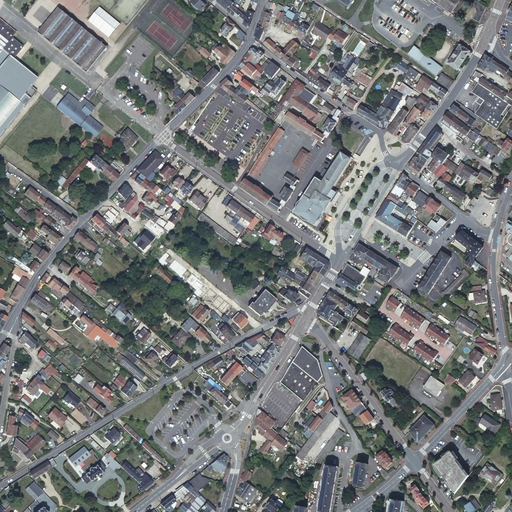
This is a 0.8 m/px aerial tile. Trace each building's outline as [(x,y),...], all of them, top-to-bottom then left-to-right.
[(199,0),(188,0),(194,4),(193,6),(200,12),(206,5),(199,0)] [(227,10),(234,2),(231,0),(215,0),(219,3),(227,10)] [(235,0),(234,2),(227,10),(228,11),(234,16),(242,7),(237,3),(240,0),(235,0)] [(433,0),(434,0),(448,11),(454,15),(464,1),(463,0),(433,0)] [(487,7),(476,0),(475,0),(472,6),(475,8),(477,11),(473,18),(479,21),(487,7)] [(282,9),(284,7),(279,4),(273,15),(278,18),(279,15),(281,12),(282,9)] [(292,13),(289,11),(283,21),(287,24),(289,24),(290,25),(292,20),(296,13),(297,11),(300,7),(297,5),(292,13)] [(121,23),(101,6),(90,20),(110,37),(121,23)] [(289,9),(290,8),(287,6),(283,13),(281,12),(279,15),(278,18),(283,21),(289,11),(289,9)] [(60,7),(40,31),(88,71),(108,47),(106,45),(99,40),(60,7)] [(242,7),(234,16),(237,19),(242,13),(241,11),(243,9),(242,7)] [(273,12),(265,8),(263,12),(262,15),(271,19),(271,17),(272,15),(273,12)] [(253,18),(255,13),(251,12),(248,11),(247,10),(245,16),(247,18),(242,23),(247,27),(250,27),(253,18)] [(242,13),(237,19),(241,22),(242,23),(247,18),(245,16),(242,13)] [(294,28),(299,30),(304,22),(303,21),(304,20),(298,17),(299,14),(296,13),(292,20),(290,25),(293,27),(294,28)] [(271,19),(262,15),(261,19),(259,24),(258,25),(267,29),(269,24),(271,19)] [(0,134),(30,98),(24,93),(37,77),(19,63),(13,58),(1,48),(11,37),(15,31),(0,18),(0,134)] [(233,23),(228,18),(225,21),(227,23),(220,31),(226,36),(233,28),(232,27),(235,24),(233,23)] [(313,22),(314,21),(310,19),(308,23),(304,22),(299,30),(301,31),(307,35),(309,30),(313,22)] [(318,22),(313,31),(326,40),(332,31),(318,22)] [(267,29),(258,25),(257,29),(254,35),(260,40),(264,32),(266,32),(267,29)] [(237,33),(244,39),(246,35),(243,31),(241,30),(237,33)] [(333,30),(328,37),(333,40),(334,38),(343,44),(348,36),(339,30),(337,33),(333,30)] [(22,47),(11,37),(1,48),(13,58),(22,47)] [(273,52),(278,47),(268,39),(263,43),(265,45),(269,49),(273,52)] [(292,55),(300,46),(293,40),(283,51),(283,52),(290,57),(292,55)] [(369,41),(365,46),(370,49),(373,44),(369,41)] [(230,47),(225,43),(222,46),(225,49),(233,56),(236,52),(230,47)] [(323,54),(327,48),(328,46),(324,44),(321,50),(320,50),(317,55),(320,58),(323,54)] [(222,46),(221,45),(216,51),(223,57),(221,60),(226,64),(228,63),(231,59),(233,56),(225,49),(222,46)] [(470,51),(466,49),(460,45),(449,64),(459,71),(459,70),(462,71),(463,69),(464,68),(461,66),(467,56),(470,57),(473,53),(470,52),(470,51)] [(415,46),(409,53),(436,75),(442,67),(415,46)] [(203,47),(199,51),(207,58),(210,54),(203,47)] [(278,56),(278,57),(281,54),(283,52),(283,51),(278,47),(273,52),(274,53),(276,54),(278,56)] [(317,55),(320,50),(314,47),(311,52),(312,53),(317,55)] [(243,59),(244,60),(249,63),(253,58),(258,52),(254,48),(252,49),(243,59)] [(253,58),(249,63),(251,65),(254,67),(255,66),(257,64),(258,62),(263,55),(264,54),(259,50),(258,51),(259,51),(258,52),(253,58)] [(293,67),(295,68),(298,64),(297,63),(299,60),(294,56),(291,59),(290,57),(283,52),(281,54),(278,57),(280,58),(283,60),(287,63),(292,67),(293,67)] [(349,71),(354,63),(356,61),(357,59),(352,55),(342,70),(339,68),(338,71),(336,70),(332,75),(340,80),(342,82),(346,76),(348,73),(349,71)] [(485,55),(481,61),(489,65),(492,59),(490,58),(485,55)] [(262,74),(272,62),(270,60),(268,59),(262,67),(262,68),(259,71),(261,73),(262,74)] [(492,59),(489,65),(488,67),(496,72),(497,70),(500,65),(497,63),(492,59)] [(240,65),(240,66),(244,69),(247,66),(249,63),(244,60),(244,61),(241,65),(240,65)] [(401,60),(400,60),(396,66),(405,73),(410,66),(407,64),(401,60)] [(480,63),(478,67),(486,71),(488,67),(489,65),(481,61),(480,63)] [(247,66),(244,69),(246,71),(249,73),(252,69),(254,67),(251,65),(249,63),(247,66)] [(357,65),(356,65),(354,63),(349,71),(352,73),(357,65)] [(501,64),(500,65),(497,70),(505,75),(508,71),(509,70),(501,64)] [(220,72),(214,67),(202,80),(208,85),(209,84),(213,80),(218,74),(220,72)] [(252,69),(249,73),(252,76),(257,70),(256,69),(254,67),(252,69)] [(415,70),(411,67),(407,74),(414,80),(415,78),(419,72),(415,70)] [(307,77),(316,84),(320,79),(321,77),(316,73),(317,71),(313,68),(312,70),(308,76),(307,77)] [(186,71),(185,72),(187,73),(190,76),(193,79),(196,76),(189,70),(187,72),(186,71)] [(257,80),(262,74),(261,73),(259,71),(257,70),(252,76),(254,77),(257,80)] [(473,76),(472,78),(478,83),(484,87),(492,92),(495,87),(494,86),(482,78),(483,75),(476,71),(473,76)] [(510,81),(511,78),(511,73),(508,71),(505,75),(503,77),(507,79),(510,81)] [(370,83),(372,80),(367,77),(363,75),(361,73),(360,73),(358,76),(356,79),(357,80),(356,82),(358,83),(359,81),(368,87),(370,83)] [(442,73),(437,82),(439,83),(449,90),(453,85),(455,82),(442,73)] [(434,82),(424,75),(415,87),(422,92),(425,87),(429,90),(430,87),(434,82)] [(342,82),(351,88),(354,84),(355,82),(346,76),(342,82)] [(274,82),(271,80),(270,81),(269,82),(265,86),(271,90),(277,95),(287,82),(282,79),(278,77),(274,82)] [(233,84),(227,78),(225,80),(219,86),(223,88),(227,91),(231,87),(233,84)] [(257,93),(259,90),(257,88),(253,85),(250,83),(245,79),(243,82),(242,83),(251,90),(250,92),(254,95),(256,93),(257,93)] [(323,89),(327,91),(331,86),(326,83),(320,79),(316,84),(317,84),(323,89)] [(299,81),(297,80),(292,87),(280,104),(283,107),(284,108),(285,108),(287,110),(291,108),(293,104),(303,111),(304,111),(309,105),(310,103),(313,99),(301,91),(304,88),(305,86),(302,84),(299,81)] [(174,93),(178,88),(179,87),(173,82),(172,84),(174,86),(169,92),(172,95),(174,93)] [(410,88),(402,82),(400,87),(398,89),(403,92),(409,96),(410,94),(414,90),(410,88)] [(439,94),(443,88),(441,87),(434,83),(430,88),(433,90),(436,92),(439,94)] [(480,99),(480,102),(494,111),(500,116),(509,104),(508,103),(504,100),(499,97),(492,92),(484,87),(478,83),(472,92),(481,98),(480,99)] [(51,84),(42,93),(50,100),(58,92),(51,84)] [(249,90),(241,84),(240,86),(238,88),(242,94),(241,95),(244,97),(249,91),(249,90)] [(264,93),(268,96),(270,95),(269,94),(271,90),(265,86),(265,87),(261,91),(264,93)] [(231,87),(227,91),(228,92),(233,95),(243,104),(247,99),(244,97),(241,95),(235,91),(236,91),(231,87)] [(504,100),(505,98),(507,96),(507,95),(499,89),(495,87),(492,92),(499,97),(504,100)] [(174,93),(187,105),(188,104),(192,100),(195,98),(190,93),(186,97),(181,93),(182,92),(178,88),(174,93)] [(316,95),(304,88),(301,91),(313,99),(316,95)] [(439,94),(444,98),(445,95),(448,91),(443,88),(439,94)] [(384,113),(378,124),(377,125),(382,128),(386,127),(393,115),(401,100),(400,99),(403,92),(398,89),(397,92),(396,93),(393,100),(388,108),(385,113),(384,113)] [(379,110),(384,113),(385,113),(388,108),(393,100),(396,93),(391,90),(384,102),(379,110)] [(68,92),(65,97),(80,110),(88,101),(84,98),(80,103),(68,92)] [(342,101),(354,109),(358,103),(359,100),(351,95),(351,94),(349,92),(343,100),(342,101)] [(172,109),(178,114),(182,110),(187,105),(174,93),(172,95),(176,99),(175,100),(178,103),(172,109)] [(423,96),(421,95),(419,98),(416,102),(420,104),(424,107),(426,108),(428,106),(426,105),(425,103),(421,101),(421,99),(423,96)] [(423,96),(421,99),(421,101),(425,103),(426,105),(428,106),(431,101),(429,99),(423,96)] [(93,137),(95,138),(103,127),(89,115),(95,107),(88,101),(80,110),(65,97),(57,106),(68,116),(80,126),(82,127),(88,133),(93,137)] [(266,122),(270,118),(249,100),(245,105),(266,122)] [(429,110),(433,113),(435,109),(438,106),(436,104),(433,103),(431,101),(428,106),(426,108),(429,110)] [(416,102),(413,106),(415,107),(421,111),(424,107),(420,104),(416,102)] [(482,119),(487,123),(489,124),(496,129),(503,119),(504,118),(500,116),(494,111),(480,102),(480,104),(482,104),(475,114),(482,119)] [(283,107),(280,104),(279,104),(278,103),(274,108),(281,113),(284,108),(283,107)] [(333,108),(325,103),(323,107),(322,108),(330,114),(333,108)] [(317,111),(309,105),(304,111),(303,111),(301,114),(313,121),(319,112),(317,111)] [(453,107),(450,110),(454,113),(466,121),(470,116),(454,105),(453,107)] [(366,117),(367,117),(372,110),(369,108),(367,109),(364,107),(361,106),(357,112),(366,117)] [(413,123),(420,113),(421,111),(415,107),(409,116),(407,119),(413,123)] [(422,115),(423,115),(428,119),(430,116),(433,113),(429,110),(426,108),(422,115)] [(338,109),(337,110),(332,119),(331,119),(336,122),(339,118),(337,116),(341,111),(338,109)] [(367,117),(378,124),(384,113),(379,110),(378,112),(372,109),(372,110),(367,117)] [(327,137),(330,133),(324,128),(322,130),(325,132),(323,134),(318,131),(315,129),(316,128),(290,111),(286,118),(296,124),(296,125),(301,129),(302,128),(318,139),(323,142),(324,142),(322,141),(325,136),(327,137)] [(319,112),(313,121),(316,123),(321,114),(319,112)] [(444,119),(443,119),(454,127),(458,130),(460,131),(464,125),(462,123),(456,119),(448,113),(447,113),(444,119)] [(394,121),(400,125),(404,120),(403,119),(398,116),(394,121)] [(476,121),(470,116),(466,121),(472,125),(476,121)] [(336,123),(336,122),(331,119),(329,118),(323,128),(324,128),(330,133),(336,123)] [(402,125),(409,129),(412,124),(413,123),(407,119),(402,125)] [(443,119),(443,120),(443,121),(443,122),(443,123),(443,124),(444,125),(445,125),(446,126),(449,129),(454,132),(455,133),(458,130),(454,127),(443,119)] [(390,126),(396,130),(399,126),(400,125),(394,121),(393,123),(390,126)] [(409,129),(401,140),(406,144),(410,143),(415,136),(420,130),(419,129),(412,124),(409,129)] [(464,125),(460,131),(462,133),(466,135),(466,136),(470,130),(468,128),(464,125)] [(390,126),(387,131),(393,135),(396,130),(390,126)] [(120,136),(115,142),(122,149),(126,144),(128,145),(135,136),(124,127),(118,135),(120,136)] [(280,127),(279,128),(276,133),(267,146),(272,149),(285,130),(280,127)] [(424,145),(422,146),(428,150),(433,154),(431,157),(434,159),(436,160),(440,163),(441,164),(442,164),(446,159),(443,157),(446,153),(438,148),(435,151),(433,149),(443,135),(436,128),(433,133),(426,141),(424,145)] [(477,137),(478,135),(472,131),(470,130),(466,136),(473,141),(474,141),(476,138),(477,137)] [(482,147),(483,148),(488,141),(487,140),(486,140),(483,138),(478,144),(482,147)] [(500,140),(497,144),(507,151),(511,144),(511,141),(507,138),(504,143),(500,140)] [(492,154),(493,153),(497,147),(493,145),(488,152),(489,152),(492,154)] [(428,150),(422,146),(422,147),(420,149),(419,151),(417,154),(415,157),(425,163),(426,162),(430,156),(426,153),(428,150)] [(308,155),(310,152),(303,148),(293,164),(300,168),(309,155),(308,155)] [(258,159),(262,153),(257,150),(256,151),(253,156),(258,159)] [(146,179),(163,160),(154,151),(152,154),(145,161),(138,168),(137,170),(136,171),(140,174),(143,177),(144,178),(145,179),(146,179)] [(294,212),(315,225),(336,192),(332,189),(351,159),(339,151),(327,170),(325,168),(318,179),(316,177),(294,212)] [(261,166),(254,176),(257,178),(270,158),(266,155),(263,153),(262,153),(258,159),(256,162),(261,166)] [(96,167),(101,172),(107,165),(95,155),(89,161),(96,167)] [(415,157),(412,162),(416,165),(416,166),(421,170),(424,166),(425,163),(415,157)] [(66,180),(62,185),(63,186),(66,188),(88,161),(85,158),(66,180)] [(436,160),(434,159),(427,168),(433,172),(440,163),(436,160)] [(445,166),(446,167),(452,171),(454,173),(457,168),(446,159),(442,164),(445,166)] [(93,170),(96,167),(89,161),(88,161),(85,164),(92,170),(93,170)] [(261,166),(256,162),(249,173),(254,176),(261,166)] [(412,171),(417,175),(421,170),(416,166),(416,165),(412,162),(408,166),(409,169),(412,171)] [(441,164),(440,163),(433,172),(438,176),(439,177),(446,167),(445,166),(442,164),(441,164)] [(457,168),(454,173),(457,175),(459,176),(466,166),(461,163),(457,168)] [(103,173),(113,181),(116,179),(119,175),(114,171),(109,167),(107,165),(101,172),(103,173)] [(467,167),(466,166),(459,176),(462,178),(464,175),(469,178),(471,176),(474,171),(467,167)] [(167,167),(160,175),(167,181),(175,172),(172,170),(171,171),(167,167)] [(3,169),(1,172),(0,174),(0,177),(5,181),(10,174),(6,170),(3,169)] [(475,170),(474,171),(471,176),(469,178),(475,182),(476,181),(480,184),(483,179),(479,176),(479,175),(480,172),(478,171),(477,172),(475,170)] [(479,175),(488,181),(490,178),(487,176),(488,174),(481,170),(480,172),(479,175)] [(452,177),(445,172),(441,178),(444,180),(447,183),(449,180),(452,177)] [(289,189),(292,191),(295,186),(294,185),(297,180),(298,181),(299,180),(294,177),(287,173),(284,178),(283,179),(291,185),(289,189)] [(143,177),(140,174),(135,181),(138,183),(139,184),(143,180),(144,178),(143,177)] [(400,179),(395,185),(402,189),(404,186),(406,182),(408,179),(403,174),(400,179)] [(61,176),(57,181),(62,185),(66,180),(61,176)] [(445,186),(447,183),(444,180),(441,178),(436,185),(440,188),(442,186),(444,188),(444,187),(445,186)] [(179,191),(185,183),(178,179),(173,186),(179,191)] [(283,206),(286,201),(282,198),(280,202),(271,198),(272,197),(262,190),(262,189),(256,185),(255,186),(245,179),(240,186),(251,194),(262,202),(266,204),(271,207),(279,212),(280,211),(278,210),(281,204),(283,206)] [(145,188),(148,184),(143,180),(139,184),(145,188)] [(406,182),(404,186),(402,189),(402,190),(404,191),(405,192),(407,189),(410,185),(410,184),(406,182)] [(410,184),(410,185),(407,189),(405,192),(408,194),(409,195),(412,197),(414,194),(417,190),(419,187),(411,182),(410,184)] [(456,189),(447,183),(445,186),(444,187),(444,188),(461,201),(465,196),(456,189)] [(129,187),(125,184),(118,192),(125,199),(133,191),(131,189),(129,187)] [(151,186),(149,184),(148,184),(145,188),(149,191),(151,192),(154,188),(151,186)] [(192,190),(194,188),(190,184),(189,186),(186,184),(181,191),(182,192),(182,193),(186,195),(188,196),(192,190)] [(159,189),(155,186),(155,187),(154,188),(151,192),(149,191),(148,193),(146,194),(151,198),(152,198),(154,200),(154,201),(155,202),(157,201),(158,199),(156,198),(157,197),(155,195),(157,192),(159,194),(162,191),(159,189)] [(34,191),(29,187),(24,194),(35,201),(35,200),(39,195),(34,191)] [(282,198),(286,201),(287,201),(293,192),(292,191),(289,189),(286,187),(280,197),(282,198)] [(393,190),(391,193),(395,196),(398,198),(402,193),(401,192),(394,188),(393,190)] [(197,191),(190,199),(200,208),(207,200),(197,191)] [(425,204),(429,198),(419,191),(412,201),(422,208),(425,204)] [(136,194),(134,192),(130,197),(122,205),(125,207),(136,194)] [(408,194),(405,192),(403,196),(401,199),(402,200),(405,202),(409,195),(408,194)] [(390,194),(387,199),(390,202),(394,205),(395,205),(399,198),(398,198),(395,196),(391,193),(390,194)] [(125,207),(124,208),(127,211),(138,199),(136,194),(125,207)] [(142,199),(147,203),(151,198),(146,194),(142,199)] [(43,206),(47,200),(40,195),(39,195),(35,200),(43,206)] [(169,197),(167,195),(164,199),(169,203),(168,204),(169,206),(168,207),(170,208),(171,207),(171,206),(175,202),(172,200),(169,197)] [(231,201),(232,198),(229,196),(223,205),(236,214),(230,223),(242,232),(244,229),(246,226),(247,225),(250,220),(253,217),(247,213),(231,201)] [(436,212),(440,206),(429,198),(425,204),(422,208),(424,210),(430,214),(431,213),(434,215),(436,211),(436,212)] [(386,225),(396,231),(400,225),(401,223),(398,220),(390,216),(388,215),(394,205),(390,202),(387,199),(386,200),(382,206),(377,214),(376,215),(376,216),(376,217),(376,218),(376,219),(377,220),(386,225)] [(48,209),(52,204),(48,201),(47,200),(43,206),(48,209)] [(180,206),(180,205),(178,204),(175,202),(171,206),(179,212),(183,208),(182,208),(182,207),(180,206)] [(53,213),(57,208),(53,205),(52,204),(48,209),(53,213)] [(18,205),(14,210),(28,222),(32,216),(22,208),(18,205)] [(404,212),(403,211),(399,209),(398,208),(396,206),(394,210),(403,216),(405,212),(404,212)] [(413,212),(406,207),(405,208),(404,209),(403,211),(404,212),(405,212),(407,214),(408,215),(410,216),(413,212)] [(63,212),(57,208),(53,213),(56,215),(61,220),(66,214),(63,212)] [(131,219),(119,208),(114,213),(127,224),(131,219)] [(124,208),(122,210),(125,212),(131,217),(132,215),(127,211),(124,208)] [(187,211),(183,208),(179,212),(175,218),(174,217),(169,222),(164,228),(169,232),(171,229),(174,226),(176,224),(182,217),(187,211)] [(142,211),(151,219),(152,217),(153,216),(144,209),(142,211)] [(40,220),(43,216),(40,214),(38,212),(36,210),(33,214),(33,215),(35,216),(37,217),(39,218),(40,220)] [(197,210),(193,216),(195,217),(197,219),(201,212),(197,210)] [(216,232),(233,244),(234,242),(237,239),(227,232),(215,222),(202,213),(198,218),(216,232)] [(66,214),(61,220),(67,224),(65,226),(69,229),(72,226),(75,222),(76,220),(70,216),(69,217),(66,214)] [(104,221),(97,214),(93,218),(102,226),(103,226),(106,222),(104,221)] [(48,224),(52,219),(47,216),(46,218),(43,221),(48,224)] [(250,220),(247,225),(250,226),(251,228),(257,220),(253,217),(250,220)] [(14,237),(15,236),(19,240),(25,233),(20,230),(20,231),(12,225),(7,220),(1,226),(14,237)] [(445,225),(446,224),(444,223),(442,226),(438,223),(437,224),(431,220),(427,227),(436,233),(439,231),(445,225)] [(106,222),(103,226),(115,237),(118,233),(117,233),(115,231),(111,228),(106,222)] [(121,236),(122,237),(123,238),(131,230),(123,223),(115,231),(117,233),(118,233),(121,236)] [(398,233),(401,235),(404,230),(407,226),(406,226),(402,223),(401,223),(400,225),(396,231),(398,233)] [(48,235),(52,231),(46,226),(47,226),(46,225),(45,225),(44,225),(41,229),(48,235)] [(270,238),(275,231),(273,230),(273,229),(269,226),(262,236),(265,238),(270,241),(271,239),(270,238)] [(403,236),(406,237),(410,231),(411,229),(411,228),(409,227),(407,226),(404,230),(401,235),(403,236)] [(30,228),(26,234),(31,239),(36,233),(30,228)] [(62,237),(62,236),(53,229),(52,231),(48,235),(46,237),(55,244),(57,242),(62,237)] [(82,233),(79,230),(74,236),(75,236),(73,239),(78,243),(80,241),(83,243),(87,238),(84,235),(82,233)] [(277,232),(275,231),(270,238),(271,239),(270,241),(269,242),(274,245),(276,242),(277,243),(282,235),(277,232)] [(462,232),(461,231),(458,234),(454,239),(456,241),(462,232)] [(473,260),(482,248),(479,246),(462,232),(456,241),(468,249),(464,254),(469,257),(470,258),(473,260)] [(124,247),(128,242),(125,240),(123,238),(122,237),(119,240),(123,243),(122,245),(124,247)] [(88,238),(87,238),(83,243),(84,244),(93,251),(97,246),(97,245),(93,243),(88,238)] [(294,254),(300,246),(295,243),(290,251),(294,254)] [(36,257),(42,261),(43,259),(46,256),(48,254),(42,249),(41,249),(39,247),(37,246),(34,244),(29,250),(34,254),(36,256),(36,257)] [(355,250),(353,253),(363,259),(368,251),(358,245),(355,250)] [(317,256),(306,248),(300,258),(309,264),(311,265),(315,268),(313,271),(321,277),(323,274),(328,267),(328,266),(328,265),(328,264),(328,263),(327,262),(317,256)] [(81,251),(76,256),(85,264),(90,258),(81,251)] [(372,253),(368,251),(363,259),(365,260),(370,263),(373,265),(379,257),(372,253)] [(423,280),(418,289),(428,295),(437,279),(450,258),(441,252),(438,256),(432,267),(423,280)] [(95,262),(99,266),(102,262),(98,259),(100,256),(97,253),(93,258),(92,260),(95,262)] [(350,258),(349,260),(357,264),(360,264),(363,259),(353,253),(350,258)] [(385,281),(386,282),(388,282),(389,281),(390,279),(392,277),(397,268),(382,259),(379,257),(373,265),(370,263),(369,266),(372,268),(370,271),(367,276),(367,277),(368,277),(371,279),(372,280),(377,271),(376,271),(377,268),(382,271),(378,278),(384,281),(385,281)] [(69,270),(71,268),(66,264),(58,258),(53,264),(66,274),(69,270)] [(473,260),(470,258),(465,265),(469,267),(470,268),(473,264),(475,261),(473,260)] [(369,266),(370,263),(365,260),(363,259),(360,264),(364,267),(367,269),(369,266)] [(29,268),(31,270),(34,272),(35,272),(36,269),(40,264),(34,260),(29,268)] [(21,262),(20,264),(21,264),(20,265),(28,271),(29,268),(22,263),(21,262)] [(162,272),(163,271),(156,264),(152,268),(159,275),(162,272)] [(361,273),(361,272),(353,267),(347,264),(346,264),(344,268),(349,272),(353,274),(360,278),(361,279),(364,274),(361,273)] [(30,280),(33,275),(30,273),(23,270),(16,265),(12,273),(22,279),(10,298),(16,302),(18,299),(21,293),(24,290),(25,288),(30,280)] [(76,267),(69,275),(70,277),(73,278),(77,273),(80,270),(76,267)] [(367,276),(370,271),(367,269),(364,267),(361,272),(361,273),(364,274),(367,276)] [(306,282),(309,278),(298,271),(296,273),(294,277),(292,276),(281,268),(277,273),(290,282),(291,281),(298,285),(299,283),(301,280),(306,282)] [(353,283),(358,286),(360,282),(360,278),(353,274),(349,272),(348,273),(343,270),(340,274),(345,277),(353,283)] [(469,275),(464,270),(461,273),(457,277),(439,295),(444,299),(446,298),(449,295),(469,275)] [(167,274),(163,271),(162,272),(159,275),(161,277),(173,287),(177,282),(167,274)] [(317,283),(321,277),(313,271),(309,278),(306,282),(314,288),(317,283)] [(83,272),(80,276),(86,280),(88,282),(92,285),(92,284),(95,282),(83,272)] [(355,290),(358,286),(353,283),(345,277),(340,274),(339,276),(337,279),(335,282),(344,288),(346,289),(348,286),(355,290)] [(80,276),(76,281),(81,285),(84,287),(88,282),(86,280),(80,276)] [(59,283),(54,279),(49,285),(53,288),(55,290),(58,292),(63,286),(59,283)] [(374,281),(372,280),(371,279),(368,283),(378,289),(378,288),(380,285),(374,281)] [(314,288),(306,282),(301,280),(299,283),(303,286),(302,288),(301,290),(310,295),(310,294),(313,289),(314,288)] [(257,281),(251,287),(254,289),(259,283),(257,281)] [(94,291),(97,286),(92,284),(92,285),(88,282),(84,287),(88,291),(90,292),(93,295),(96,292),(94,291)] [(69,290),(66,288),(64,286),(63,286),(58,292),(58,293),(60,294),(62,292),(65,295),(68,291),(69,290)] [(363,295),(366,290),(364,289),(359,286),(358,286),(355,290),(356,291),(363,295)] [(376,297),(380,299),(381,297),(382,296),(383,296),(374,290),(369,287),(368,287),(366,290),(371,294),(372,295),(375,296),(376,297)] [(289,302),(292,300),(297,295),(293,291),(292,292),(291,291),(290,292),(288,289),(286,291),(283,288),(278,293),(280,295),(282,296),(283,297),(284,298),(289,302)] [(272,304),(275,306),(277,303),(275,301),(277,299),(264,289),(260,294),(266,299),(263,302),(269,306),(272,304)] [(79,300),(68,291),(65,295),(64,297),(64,298),(72,304),(74,306),(77,309),(79,311),(82,313),(86,308),(83,305),(84,304),(79,300)] [(338,305),(345,309),(348,303),(337,296),(330,291),(329,293),(326,298),(332,302),(338,305)] [(484,291),(481,291),(473,292),(475,303),(486,301),(484,291)] [(34,293),(30,299),(32,301),(34,302),(38,296),(37,296),(34,293)] [(272,309),(275,306),(272,304),(269,306),(263,302),(266,299),(260,294),(252,303),(251,302),(248,306),(259,316),(262,313),(264,314),(270,307),(272,309)] [(38,296),(34,302),(40,306),(43,308),(48,302),(45,301),(43,299),(38,296)] [(192,296),(185,304),(188,306),(191,303),(193,305),(197,301),(192,296)] [(72,304),(64,298),(61,302),(71,310),(74,306),(72,304)] [(334,311),(338,305),(332,302),(326,298),(324,301),(317,313),(328,320),(329,320),(334,311)] [(401,304),(391,298),(386,306),(392,310),(391,311),(394,314),(401,304)] [(50,313),(54,307),(51,305),(48,302),(43,308),(50,313)] [(113,306),(110,303),(106,308),(111,313),(116,308),(113,306)] [(348,314),(353,306),(350,304),(348,303),(345,309),(344,311),(348,314)] [(202,304),(192,314),(200,321),(209,311),(202,304)] [(353,317),(357,309),(353,306),(348,314),(353,317)] [(114,315),(118,310),(116,308),(111,313),(109,315),(111,317),(114,315)] [(416,314),(407,308),(400,318),(403,320),(404,319),(410,323),(416,314)] [(118,310),(114,315),(123,323),(130,316),(123,310),(121,312),(118,310)] [(336,313),(334,311),(329,320),(334,323),(332,326),(334,327),(339,320),(341,322),(344,317),(343,316),(338,314),(339,313),(337,312),(336,313)] [(369,317),(360,311),(356,317),(365,323),(369,317)] [(232,326),(233,327),(237,330),(240,327),(241,329),(248,321),(238,312),(232,320),(235,323),(232,326)] [(34,322),(22,313),(21,318),(28,323),(31,326),(34,322)] [(89,319),(83,314),(80,318),(86,323),(84,325),(87,328),(83,332),(84,333),(86,334),(87,336),(88,335),(96,325),(96,324),(93,322),(91,320),(89,319)] [(225,314),(221,318),(226,322),(229,318),(225,314)] [(425,320),(416,314),(410,323),(416,327),(415,328),(418,330),(425,320)] [(191,319),(182,328),(187,332),(191,327),(195,331),(200,327),(191,319)] [(367,328),(354,319),(352,322),(351,324),(363,332),(366,334),(369,329),(367,328)] [(463,319),(460,322),(462,323),(474,332),(477,328),(463,319)] [(98,322),(96,324),(96,325),(99,327),(106,333),(115,340),(119,343),(120,344),(123,340),(118,335),(117,336),(103,324),(102,326),(98,322)] [(460,322),(456,328),(463,333),(465,332),(471,336),(474,332),(462,323),(460,322)] [(398,326),(395,324),(388,334),(398,340),(403,332),(397,328),(398,326)] [(96,325),(88,335),(93,339),(97,334),(114,348),(119,343),(115,340),(106,333),(99,327),(96,325)] [(141,327),(138,325),(136,328),(133,331),(136,333),(141,327)] [(440,331),(431,325),(424,334),(428,337),(429,335),(434,339),(440,331)] [(229,341),(238,335),(236,333),(235,332),(233,330),(232,329),(230,331),(224,326),(219,331),(229,341)] [(207,343),(212,338),(210,336),(202,329),(201,327),(200,327),(195,332),(201,338),(207,343)] [(58,335),(50,328),(47,332),(55,339),(58,335)] [(140,338),(138,341),(142,344),(150,335),(147,332),(143,328),(137,335),(140,338)] [(181,329),(172,340),(179,347),(189,336),(181,329)] [(272,342),(278,348),(285,337),(277,331),(271,341),(272,342)] [(449,337),(440,331),(434,339),(440,343),(439,344),(442,347),(449,337)] [(30,337),(25,332),(20,338),(23,340),(26,342),(30,337)] [(368,343),(370,339),(363,334),(360,332),(349,351),(349,352),(358,357),(361,353),(368,343)] [(409,336),(403,332),(398,340),(407,346),(413,336),(410,334),(409,336)] [(262,333),(255,336),(257,341),(260,340),(265,344),(269,339),(267,338),(263,334),(262,333)] [(64,340),(58,335),(55,339),(61,344),(64,340)] [(485,348),(488,341),(479,336),(475,343),(485,348)] [(35,344),(37,342),(31,337),(30,337),(26,342),(30,346),(32,347),(35,344)] [(46,342),(45,344),(52,350),(55,347),(54,346),(54,345),(49,339),(48,340),(46,342)] [(248,339),(242,343),(250,349),(250,348),(254,343),(249,340),(248,339)] [(423,343),(419,341),(413,350),(422,357),(427,348),(422,344),(423,343)] [(39,344),(37,342),(35,344),(32,347),(33,348),(31,350),(37,355),(40,352),(41,350),(43,348),(41,346),(39,344)] [(156,346),(157,345),(154,342),(148,349),(149,350),(150,351),(151,352),(154,349),(156,346)] [(266,350),(275,357),(280,349),(278,348),(272,342),(267,349),(266,350)] [(10,348),(4,343),(3,345),(0,348),(0,350),(6,355),(7,352),(10,348)] [(243,350),(241,353),(242,354),(243,355),(244,353),(246,355),(247,354),(246,354),(250,349),(242,343),(238,345),(243,350)] [(136,348),(131,344),(128,347),(126,349),(128,351),(132,355),(135,352),(134,351),(136,348)] [(487,345),(486,345),(484,349),(491,354),(493,355),(496,351),(487,345)] [(154,355),(156,356),(161,350),(156,346),(154,349),(151,352),(154,355)] [(302,347),(294,361),(297,363),(308,372),(317,379),(319,381),(322,376),(319,365),(319,362),(318,361),(310,353),(308,352),(302,347)] [(431,363),(438,353),(434,351),(433,352),(427,348),(422,357),(431,363)] [(483,354),(475,348),(469,357),(477,363),(480,358),(481,358),(483,354)] [(128,361),(133,355),(132,355),(128,351),(126,349),(123,353),(121,355),(124,357),(126,359),(128,361)] [(230,349),(226,352),(230,357),(234,354),(230,349)] [(40,352),(37,355),(39,356),(45,360),(46,358),(49,355),(41,350),(40,352)] [(263,365),(268,369),(273,361),(275,357),(266,350),(266,351),(260,358),(261,360),(265,362),(263,365)] [(154,367),(160,360),(156,356),(154,355),(151,352),(148,356),(146,358),(145,359),(154,367)] [(170,367),(177,358),(175,356),(172,353),(168,357),(169,358),(167,360),(165,358),(162,360),(170,367)] [(211,360),(216,369),(219,367),(223,364),(218,356),(211,360)] [(241,359),(253,370),(256,367),(256,366),(250,361),(248,360),(245,356),(244,356),(241,359)] [(126,359),(124,357),(119,362),(121,364),(122,363),(126,366),(141,379),(145,375),(128,361),(126,359)] [(208,361),(203,364),(208,373),(216,369),(211,360),(208,361)] [(260,370),(264,374),(266,371),(268,369),(263,365),(265,362),(261,360),(259,363),(256,366),(260,370)] [(280,383),(303,401),(306,398),(315,386),(318,382),(316,381),(317,379),(308,372),(297,363),(294,361),(280,383)] [(232,374),(235,377),(242,368),(236,362),(234,363),(228,371),(232,374)] [(54,371),(49,366),(44,370),(50,375),(53,372),(54,371)] [(253,371),(261,378),(264,374),(260,370),(256,366),(256,367),(253,370),(253,371)] [(43,369),(39,373),(48,380),(51,376),(50,375),(44,370),(43,369)] [(59,377),(62,374),(59,372),(56,369),(54,371),(53,372),(59,377)] [(227,386),(235,377),(232,374),(228,371),(224,375),(220,380),(227,386)] [(475,377),(468,371),(458,380),(465,387),(475,377)] [(78,373),(73,379),(78,383),(83,377),(78,373)] [(455,379),(448,375),(444,381),(451,385),(455,379)] [(208,376),(205,379),(208,382),(209,383),(219,392),(222,388),(208,376)] [(443,385),(430,376),(422,387),(436,396),(443,385)] [(20,379),(17,377),(16,382),(18,382),(17,389),(22,391),(22,388),(24,380),(20,379)] [(36,378),(32,382),(37,386),(39,388),(40,389),(44,385),(36,378)] [(127,387),(133,392),(137,388),(128,381),(126,384),(125,385),(127,387)] [(37,386),(32,382),(26,389),(33,395),(39,388),(37,386)] [(205,388),(228,408),(232,404),(221,393),(219,392),(209,383),(205,388)] [(98,393),(102,389),(98,385),(94,389),(98,393)] [(129,397),(133,392),(127,387),(125,385),(123,387),(121,390),(129,397)] [(105,386),(104,386),(102,389),(98,393),(105,399),(106,399),(109,396),(112,392),(105,386)] [(388,391),(386,389),(381,393),(388,403),(394,399),(391,396),(394,394),(394,392),(392,390),(390,389),(388,391)] [(20,401),(21,392),(17,390),(16,394),(13,393),(12,400),(20,401)] [(357,397),(352,390),(346,394),(344,394),(343,396),(343,397),(342,398),(351,410),(361,402),(357,397)] [(80,401),(69,391),(63,399),(67,402),(68,401),(75,407),(80,401)] [(499,394),(490,396),(492,411),(496,410),(501,409),(499,394)] [(25,395),(22,398),(28,404),(31,401),(25,395)] [(324,395),(313,406),(317,411),(329,401),(324,395)] [(96,403),(92,399),(87,404),(92,408),(96,403)] [(306,408),(311,411),(316,402),(311,399),(306,408)] [(329,412),(332,408),(329,402),(318,418),(322,421),(324,418),(329,412)] [(362,404),(361,402),(351,410),(356,417),(358,414),(364,406),(362,404)] [(96,403),(92,408),(100,415),(105,409),(96,403)] [(366,409),(364,406),(358,414),(360,417),(367,411),(366,409)] [(69,417),(56,407),(49,415),(62,425),(69,417)] [(304,410),(299,407),(295,412),(299,416),(304,410)] [(18,415),(19,415),(25,421),(27,423),(29,424),(30,425),(34,420),(34,419),(24,411),(20,409),(18,415)] [(269,417),(262,411),(257,418),(264,423),(269,417)] [(371,416),(367,411),(360,417),(366,425),(374,420),(373,418),(371,416)] [(301,449),(299,452),(305,456),(310,449),(321,435),(334,417),(329,412),(324,418),(322,421),(319,424),(316,429),(305,443),(301,449)] [(479,422),(487,427),(489,428),(488,430),(493,434),(500,424),(485,414),(479,422)] [(19,415),(18,416),(17,419),(25,425),(27,423),(25,421),(19,415)] [(269,416),(269,417),(264,423),(264,424),(269,428),(270,429),(277,421),(276,420),(275,421),(274,419),(273,420),(269,416)] [(428,420),(425,417),(413,429),(412,429),(410,431),(410,432),(412,435),(413,435),(418,441),(422,437),(423,437),(430,429),(431,429),(434,425),(429,420),(428,420)] [(269,428),(264,424),(263,424),(256,418),(256,419),(255,424),(254,426),(263,434),(264,434),(269,428)] [(34,428),(37,425),(38,423),(34,420),(30,425),(34,428)] [(319,424),(315,421),(308,430),(312,432),(319,424)] [(487,427),(479,422),(477,426),(484,430),(486,429),(488,430),(489,428),(487,427)] [(130,434),(133,431),(126,425),(124,427),(130,434)] [(17,428),(14,427),(8,426),(7,435),(16,437),(16,436),(17,428)] [(112,428),(104,436),(110,443),(119,434),(112,428)] [(277,435),(270,429),(269,428),(264,434),(263,434),(262,436),(267,440),(271,443),(280,451),(286,443),(277,435)] [(335,445),(344,433),(338,429),(322,450),(314,461),(319,466),(323,461),(335,445)] [(51,430),(48,434),(55,440),(59,437),(51,430)] [(140,438),(133,431),(130,434),(138,441),(140,438)] [(288,438),(280,432),(277,435),(286,443),(287,442),(288,438)] [(32,453),(44,443),(38,434),(27,443),(24,446),(27,448),(32,453)] [(18,437),(18,441),(20,442),(24,446),(27,443),(23,439),(18,437)] [(32,453),(27,448),(24,446),(20,442),(18,441),(16,439),(15,443),(14,445),(28,457),(32,453)] [(267,448),(271,443),(267,440),(258,451),(262,454),(263,452),(266,450),(267,448)] [(364,449),(366,451),(373,443),(370,440),(364,448),(364,449)] [(150,447),(145,441),(142,445),(147,450),(148,449),(160,462),(163,459),(150,447)] [(86,483),(90,480),(92,480),(101,473),(101,471),(99,468),(103,465),(100,461),(96,464),(95,462),(97,460),(93,454),(95,453),(91,449),(88,452),(84,446),(68,458),(74,466),(82,460),(85,465),(81,468),(85,474),(81,477),(86,483)] [(103,449),(99,446),(97,448),(105,455),(107,453),(103,449)] [(388,456),(385,452),(383,453),(382,451),(375,458),(379,462),(380,463),(386,458),(388,456)] [(209,465),(206,468),(209,471),(213,468),(220,472),(222,469),(224,471),(228,457),(224,454),(218,458),(213,463),(209,465)] [(449,462),(446,464),(451,471),(454,469),(455,469),(463,463),(457,455),(449,461),(449,462)] [(391,460),(388,456),(386,458),(380,463),(381,464),(385,469),(392,463),(390,461),(391,460)] [(43,473),(43,474),(51,468),(48,462),(45,463),(39,467),(43,473)] [(144,488),(145,489),(147,488),(151,485),(153,483),(145,475),(144,475),(142,473),(139,476),(124,463),(123,464),(121,466),(133,477),(142,486),(144,488)] [(367,465),(356,463),(352,486),(363,488),(367,465)] [(456,478),(451,471),(446,464),(445,464),(436,470),(447,485),(456,478)] [(501,474),(487,464),(480,472),(495,483),(501,474)] [(328,511),(336,468),(326,466),(318,511),(319,511),(328,511)] [(30,472),(32,475),(34,479),(43,474),(43,473),(39,467),(37,468),(30,472)] [(389,476),(396,471),(393,468),(387,474),(389,476)] [(240,478),(246,482),(252,473),(247,470),(243,476),(241,474),(241,475),(240,478)] [(291,475),(285,470),(282,473),(279,478),(285,482),(291,475)] [(195,476),(187,483),(198,492),(212,480),(202,476),(200,473),(195,476)] [(25,488),(36,499),(41,494),(31,482),(25,488)] [(248,503),(258,489),(250,484),(246,482),(243,486),(241,485),(239,489),(240,490),(238,495),(248,503)] [(177,491),(175,493),(179,498),(183,502),(185,505),(188,508),(187,509),(190,511),(198,511),(196,510),(203,501),(205,499),(199,494),(198,492),(187,483),(186,484),(177,491)] [(411,496),(414,500),(421,495),(417,491),(418,490),(415,485),(409,489),(413,494),(411,496)] [(166,500),(161,504),(169,511),(172,509),(176,503),(174,501),(179,498),(175,493),(170,497),(166,500)] [(414,500),(417,504),(419,503),(423,508),(428,504),(425,500),(424,500),(421,495),(414,500)] [(277,511),(282,507),(272,499),(266,507),(272,511),(277,511)] [(474,499),(469,502),(476,511),(480,507),(474,499)] [(492,501),(490,500),(484,507),(483,509),(486,511),(489,509),(490,510),(492,507),(491,506),(493,502),(492,501)] [(400,511),(402,503),(391,501),(389,511),(400,511)] [(185,505),(183,502),(179,507),(184,511),(190,511),(187,509),(188,508),(185,505)] [(211,511),(214,511),(216,509),(210,503),(208,502),(206,503),(204,506),(207,508),(211,511)] [(467,511),(473,511),(476,511),(469,502),(464,506),(467,511)]
